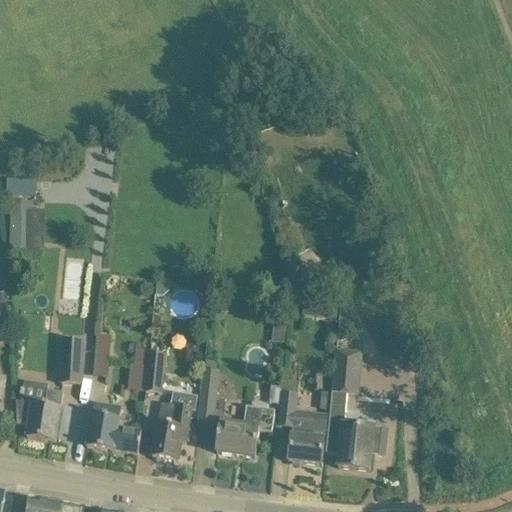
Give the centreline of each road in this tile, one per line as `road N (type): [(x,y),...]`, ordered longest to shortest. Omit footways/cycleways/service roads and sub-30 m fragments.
road 1 (track): [(511,410),(399,113),(310,0)]
road 2 (tertiary): [(0,467),(263,511)]
